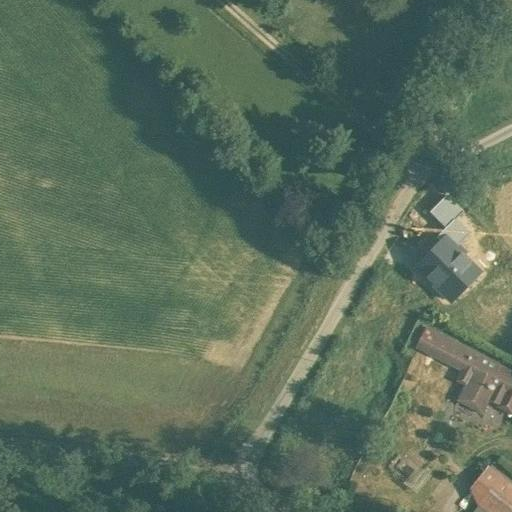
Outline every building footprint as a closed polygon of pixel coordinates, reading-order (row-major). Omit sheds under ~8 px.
[(452,209),(434,194),(426,203),(444,219),(452,209)] [(469,270),(434,233),(405,258),(440,296),(469,270)] [(511,413),(511,373),(426,329),(416,348),(462,372),(458,380),(466,384),(457,401),(482,414),(489,401),(498,406),(497,407),(511,414),(511,413)] [(383,467),(416,492),(429,474),(396,449),(383,467)] [(511,511),(511,488),(488,469),(477,482),(490,492),(473,511),(511,511)]
